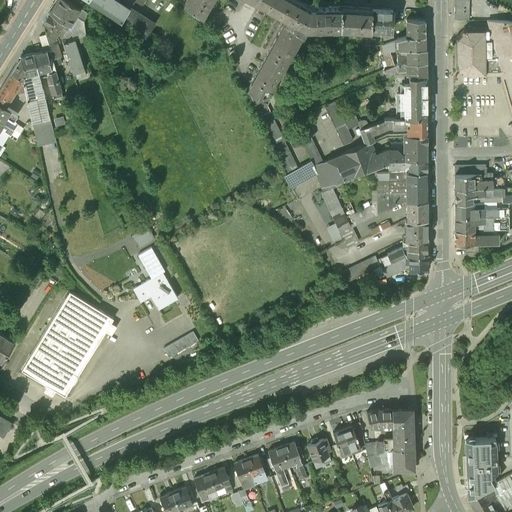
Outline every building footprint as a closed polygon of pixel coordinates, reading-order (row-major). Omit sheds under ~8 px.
[(80,7),(68,0),(55,0),(49,11),(64,20),(70,23),(80,7)] [(91,0),(121,19),(123,15),(131,21),(134,16),(130,13),(133,8),(129,5),(132,0),(91,0)] [(185,0),(183,3),(201,15),(209,0),(185,0)] [(309,6),(298,0),(255,0),(286,18),(303,27),(314,27),(314,6),(309,6)] [(467,0),(455,0),(455,18),(467,19),(467,0)] [(340,5),(314,6),(314,27),(340,27),(340,5)] [(371,7),(340,5),(340,27),(370,29),(371,7)] [(393,9),(371,7),(370,29),(392,30),(393,9)] [(64,20),(49,11),(42,22),(49,26),(46,31),(53,35),(55,36),(64,20)] [(286,18),(246,88),(247,88),(264,97),(303,27),(286,18)] [(424,18),(406,18),(406,28),(404,28),(398,30),(400,37),(406,35),(425,34),(424,18)] [(511,20),(494,20),(494,27),(483,28),(484,72),(502,71),(511,108),(511,20)] [(484,72),(483,28),(465,28),(458,34),(459,65),(465,72),(484,72)] [(53,35),(46,31),(45,33),(45,34),(50,49),(52,58),(59,56),(53,35)] [(45,34),(40,36),(43,47),(44,51),(47,50),(50,49),(45,34)] [(425,34),(406,35),(406,62),(425,61),(425,34)] [(400,37),(382,43),(383,51),(382,52),(387,67),(397,63),(399,62),(406,62),(406,35),(400,37)] [(75,38),(63,42),(73,72),(85,69),(75,38)] [(41,52),(34,53),(39,71),(47,69),(53,97),(63,95),(56,70),(52,71),(47,50),(44,51),(43,47),(40,48),(41,52)] [(34,53),(21,57),(21,60),(25,74),(39,71),(34,53)] [(39,71),(25,74),(21,60),(17,61),(11,71),(23,78),(25,88),(32,120),(44,118),(47,129),(53,128),(39,71)] [(406,62),(399,62),(397,63),(399,69),(405,68),(408,70),(408,75),(425,74),(425,61),(406,62)] [(387,67),(383,68),(386,75),(399,69),(397,63),(387,67)] [(85,69),(73,72),(75,78),(86,74),(85,69)] [(23,78),(11,71),(0,88),(0,94),(8,100),(14,90),(25,88),(23,78)] [(425,74),(408,75),(408,81),(391,82),(391,90),(394,90),(425,89),(425,74)] [(267,105),(264,97),(247,88),(247,89),(287,170),(297,165),(267,105)] [(425,89),(394,90),(394,98),(408,98),(408,103),(425,102),(425,89)] [(341,118),(333,101),(323,106),(342,143),(352,139),(347,128),(341,118)] [(17,113),(0,102),(0,119),(2,120),(6,114),(13,119),(17,113)] [(425,102),(408,103),(408,109),(394,109),(394,118),(426,116),(425,102)] [(353,112),(341,118),(347,128),(358,123),(353,112)] [(315,134),(306,116),(297,121),(305,138),(301,140),(310,158),(313,163),(322,160),(310,136),(315,134)] [(394,118),(392,118),(392,126),(406,126),(406,133),(426,133),(426,116),(394,118)] [(2,120),(0,119),(0,126),(5,128),(5,130),(9,133),(10,133),(13,128),(11,126),(2,120)] [(23,127),(14,122),(11,126),(13,128),(20,132),(23,127)] [(20,132),(13,128),(10,133),(9,133),(8,134),(15,139),(20,132)] [(406,133),(404,133),(404,149),(406,149),(406,153),(401,153),(401,151),(398,148),(388,149),(388,157),(426,157),(426,133),(406,133)] [(364,143),(345,151),(354,174),(381,163),(388,160),(388,157),(388,149),(370,158),(364,143)] [(322,160),(313,163),(322,186),(354,174),(345,151),(322,160)] [(10,164),(0,157),(0,178),(1,179),(10,164)] [(426,157),(388,157),(388,160),(388,166),(404,166),(406,162),(408,162),(408,170),(426,170),(426,157)] [(310,158),(304,161),(307,167),(313,163),(310,158)] [(287,170),(283,173),(289,186),(301,179),(299,176),(309,171),(307,167),(304,161),(297,165),(287,170)] [(485,173),(485,164),(454,165),(454,173),(473,173),(485,173)] [(406,198),(406,170),(388,170),(378,171),(378,199),(349,212),(354,222),(406,198)] [(426,197),(426,170),(408,170),(406,170),(406,198),(408,197),(426,197)] [(473,187),(473,173),(454,173),(454,187),(473,187)] [(492,176),(492,173),(488,173),(485,173),(473,173),(473,187),(501,187),(503,187),(505,186),(501,176),(492,176)] [(349,224),(331,186),(320,190),(338,230),(349,224)] [(511,200),(511,190),(511,186),(503,187),(501,187),(501,194),(501,200),(511,200)] [(473,187),(454,187),(454,201),(471,201),(471,194),(501,194),(501,187),(473,187)] [(407,210),(426,210),(426,197),(408,197),(406,198),(407,210)] [(471,201),(454,201),(454,215),(477,215),(509,214),(509,207),(478,208),(478,201),(471,201)] [(509,214),(477,215),(478,228),(509,228),(509,214)] [(477,215),(454,215),(454,228),(473,228),(478,228),(477,215)] [(407,217),(406,217),(405,218),(405,232),(426,231),(426,217),(407,217)] [(149,223),(133,232),(139,244),(156,235),(149,223)] [(349,224),(338,230),(346,245),(357,240),(349,224)] [(473,228),(454,228),(454,242),(464,242),(467,242),(477,242),(480,242),(498,242),(498,235),(473,235),(473,228)] [(426,238),(407,238),(407,243),(378,257),(382,264),(406,252),(427,251),(426,238)] [(467,242),(464,242),(465,251),(477,251),(477,242),(467,242)] [(163,269),(150,246),(138,253),(151,276),(133,287),(140,300),(150,294),(158,308),(177,297),(161,270),(163,269)] [(427,251),(406,252),(382,264),(386,272),(401,265),(399,263),(406,260),(409,260),(409,271),(427,271),(427,251)] [(375,254),(340,271),(345,281),(380,264),(375,254)] [(54,264),(51,266),(46,273),(52,277),(58,267),(54,264)] [(64,271),(58,267),(52,277),(57,280),(64,271)] [(24,275),(3,309),(14,315),(27,294),(29,295),(42,275),(36,271),(24,275)] [(69,291),(21,368),(64,396),(113,318),(69,291)] [(14,339),(0,330),(0,358),(1,359),(14,339)] [(192,331),(163,348),(168,357),(198,340),(192,331)] [(408,407),(392,408),(392,424),(393,438),(393,446),(413,446),(412,411),(408,407)] [(392,408),(376,409),(366,411),(370,427),(379,425),(392,424),(392,408)] [(10,422),(0,415),(0,433),(2,435),(10,422)] [(360,422),(352,424),(357,438),(361,447),(360,448),(361,450),(366,448),(365,443),(360,422)] [(352,424),(342,428),(351,451),(360,448),(361,447),(357,438),(352,424)] [(342,428),(333,432),(338,445),(338,446),(342,455),(342,454),(351,451),(342,428)] [(495,437),(465,438),(466,457),(468,457),(469,466),(466,466),(468,487),(492,473),(496,471),(495,437)] [(317,438),(311,440),(312,442),(307,444),(313,461),(329,455),(327,449),(330,448),(327,441),(324,442),(323,438),(318,440),(317,438)] [(383,441),(375,441),(375,442),(365,443),(366,448),(368,457),(379,452),(391,447),(393,446),(393,438),(383,439),(383,441)] [(294,441),(281,446),(289,465),(295,463),(296,465),(303,463),(300,457),(303,455),(298,444),(296,445),(294,441)] [(338,445),(333,447),(337,459),(343,457),(342,454),(342,455),(338,446),(338,445)] [(281,446),(268,451),(270,457),(267,458),(271,467),(274,466),(276,473),(283,470),(282,468),(289,465),(281,446)] [(413,446),(393,446),(391,447),(391,469),(414,469),(413,446)] [(379,452),(368,457),(370,468),(383,462),(379,452)] [(257,454),(245,459),(252,476),(264,471),(257,454)] [(252,476),(245,459),(234,463),(240,480),(252,476)] [(223,467),(208,473),(215,490),(224,486),(226,492),(232,490),(223,467)] [(208,473),(193,479),(202,501),(207,499),(205,493),(215,490),(208,473)] [(468,487),(467,497),(489,485),(497,481),(492,473),(468,487)] [(507,498),(511,495),(511,480),(509,475),(497,481),(489,485),(496,498),(498,496),(501,502),(507,498)] [(489,485),(467,497),(475,511),(482,511),(501,502),(498,496),(496,498),(489,485)] [(185,487),(172,492),(179,509),(192,504),(185,487)] [(245,489),(238,491),(242,502),(249,499),(245,489)] [(397,511),(392,499),(388,490),(384,492),(388,501),(378,505),(380,511),(397,511)] [(238,491),(232,494),(237,507),(243,504),(242,502),(238,491)] [(172,492),(159,497),(164,511),(171,511),(179,509),(172,492)] [(406,492),(392,499),(397,511),(402,511),(413,508),(406,492)] [(384,494),(377,497),(379,503),(386,500),(384,494)] [(362,496),(357,498),(360,504),(361,507),(365,505),(366,506),(362,496)] [(366,506),(368,511),(380,511),(378,505),(376,501),(366,506)] [(507,511),(501,502),(482,511),(507,511)]
